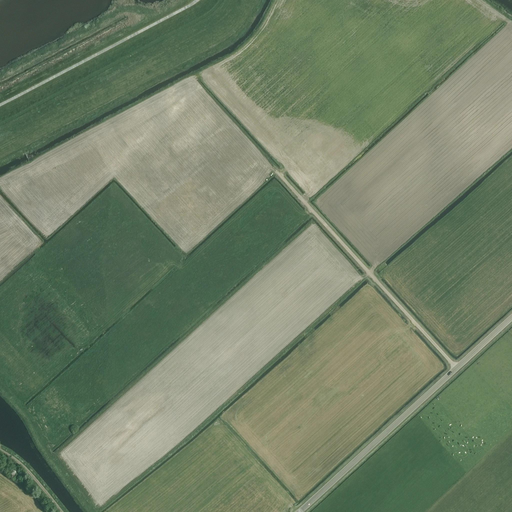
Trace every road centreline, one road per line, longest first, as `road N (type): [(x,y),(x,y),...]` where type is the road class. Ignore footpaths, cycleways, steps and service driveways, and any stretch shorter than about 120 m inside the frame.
road 1 (tertiary): [(299,511),(511,317)]
road 2 (track): [(0,124),(221,0)]
